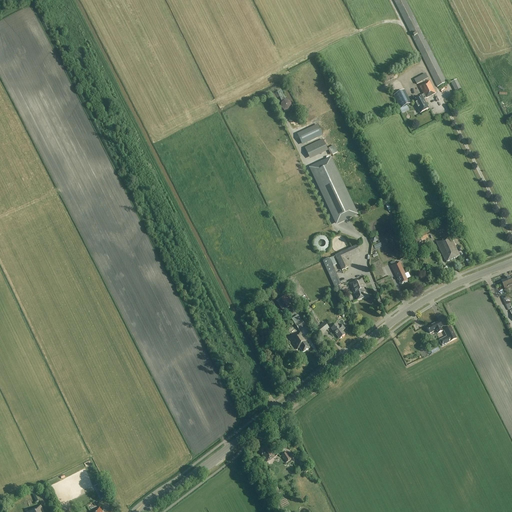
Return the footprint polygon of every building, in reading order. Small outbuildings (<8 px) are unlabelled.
[(393,0),(437,87),(446,83),(405,0),(393,0)] [(426,74),(425,74),(414,80),(417,84),(428,78),(426,74)] [(456,93),(462,91),(456,80),(451,83),(456,93)] [(419,87),(422,93),(423,93),(424,95),(421,96),(422,97),(413,102),(420,114),(428,109),(424,100),(436,94),(429,82),(419,87)] [(408,105),(401,92),(392,96),(399,109),(403,108),(408,105)] [(323,140),(304,149),(310,160),(328,151),(323,140)] [(358,215),(331,158),(309,168),(336,226),(358,215)] [(419,237),(421,242),(428,239),(424,233),(419,235),(420,237),(419,237)] [(446,263),(459,256),(449,236),(436,242),(446,263)] [(336,256),(342,271),(348,268),(345,259),(360,252),(358,246),(336,256)] [(335,289),(335,288),(337,293),(342,290),(340,286),(341,286),(329,259),(323,262),(335,289)] [(405,274),(399,262),(391,266),(396,279),(397,278),(400,285),(408,282),(404,275),(405,274)] [(511,276),(501,281),(504,289),(511,286),(511,276)] [(357,300),(364,298),(363,293),(366,291),(362,279),(350,284),(354,295),(355,295),(357,300)] [(283,312),(292,306),(285,296),(276,303),(283,312)] [(320,326),(314,317),(311,319),(317,328),(320,326)] [(294,323),(299,331),(305,327),(300,319),(294,323)] [(439,322),(431,326),(426,328),(429,335),(435,331),(437,335),(443,332),(441,328),(442,328),(439,322)] [(325,323),(324,323),(316,330),(321,336),(329,329),(326,326),(327,326),(325,323)] [(339,328),(337,325),(331,329),(339,339),(345,335),(343,332),(346,329),(342,325),(339,328)] [(451,327),(444,331),(447,337),(444,338),(447,344),(456,339),(451,327)] [(303,353),(310,348),(307,343),(300,333),(297,335),(290,339),(297,350),(300,348),(303,353)] [(269,451),(265,445),(258,450),(267,463),(275,458),(270,450),(269,451)] [(291,460),(287,453),(281,457),(286,464),(291,460)] [(296,459),(301,467),(305,465),(300,456),(296,459)]
